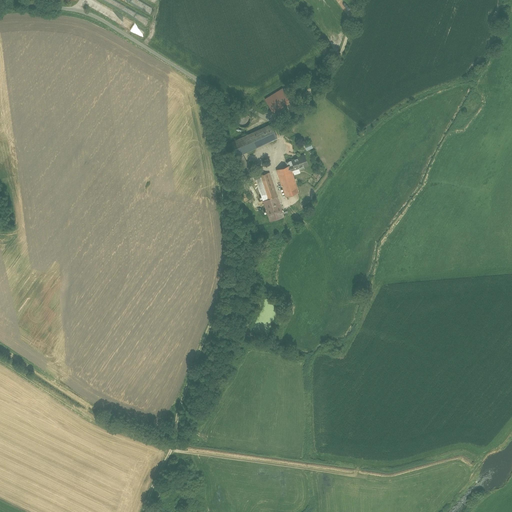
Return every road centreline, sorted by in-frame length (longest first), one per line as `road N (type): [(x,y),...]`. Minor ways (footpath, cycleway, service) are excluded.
road 1 (track): [(197,79),(224,188),(222,281),(141,511)]
road 2 (unclassified): [(24,0),(111,25),(273,118),(283,132)]
road 3 (track): [(167,450),(351,474),(357,465)]
road 4 (track): [(296,101),(338,60),(359,0)]
